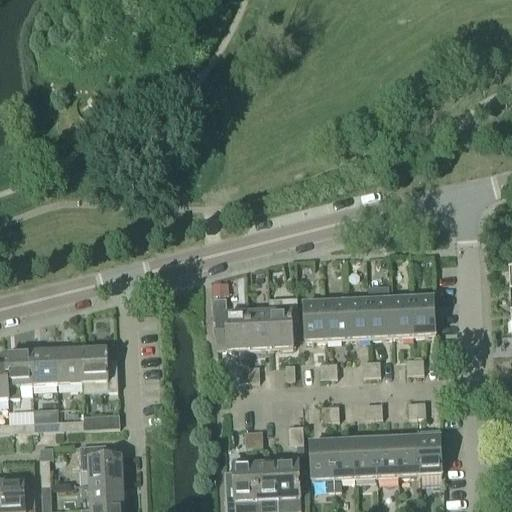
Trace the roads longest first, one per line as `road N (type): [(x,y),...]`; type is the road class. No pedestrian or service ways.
road 1 (residential): [(0,311),(464,197)]
road 2 (residential): [(262,407),(474,398)]
road 3 (residential): [(474,398),(464,197)]
